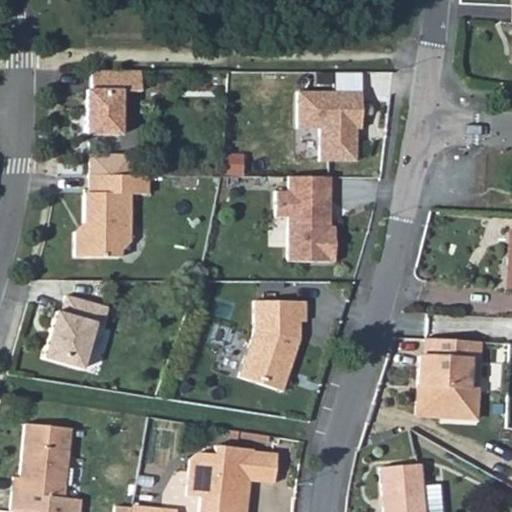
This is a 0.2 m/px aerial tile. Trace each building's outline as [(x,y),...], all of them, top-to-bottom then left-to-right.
[(85,91),(85,137),(120,137),(120,92),(140,93),(140,72),(90,72),(90,92),(85,91)] [(356,161),(356,139),(356,129),(361,129),(362,92),(298,92),(297,128),(320,129),(320,161),(356,161)] [(88,156),(88,176),(129,177),(129,157),(88,156)] [(147,196),(147,177),(129,177),(88,176),(87,176),(87,194),(83,194),(82,224),(73,233),(73,258),(119,259),(120,252),(129,243),(129,195),(147,196)] [(288,261),(335,262),(335,226),(330,226),(326,227),(326,221),(330,217),(330,177),(288,176),(288,191),(275,191),(275,216),(288,216),(288,261)] [(41,359),(80,370),(93,325),(101,327),(106,308),(64,296),(59,314),(54,313),(41,359)] [(238,378),(277,390),(284,369),(288,370),(298,339),(298,321),(304,321),(304,302),(252,301),(252,333),(238,378)] [(215,322),(209,343),(238,352),(244,331),(215,322)] [(435,338),(421,337),(420,355),(434,356),(435,338)] [(476,341),(435,338),(434,356),(420,355),(415,355),(414,384),(422,384),(421,392),(418,395),(417,415),(472,418),(474,387),(464,386),(466,359),(475,360),(476,341)] [(277,390),(282,392),(288,370),(284,369),(277,390)] [(422,384),(414,384),(412,413),(417,415),(418,395),(421,392),(422,384)] [(11,478),(7,511),(77,511),(78,501),(62,500),(69,430),(23,425),(17,479),(11,478)] [(201,499),(199,511),(247,511),(248,501),(250,483),(275,485),(278,456),(253,454),(253,452),(216,448),(215,456),(199,455),(191,461),(187,498),(201,499)] [(423,511),(421,484),(419,465),(380,469),(383,511),(423,511)] [(423,511),(439,511),(435,483),(421,484),(423,511)]
